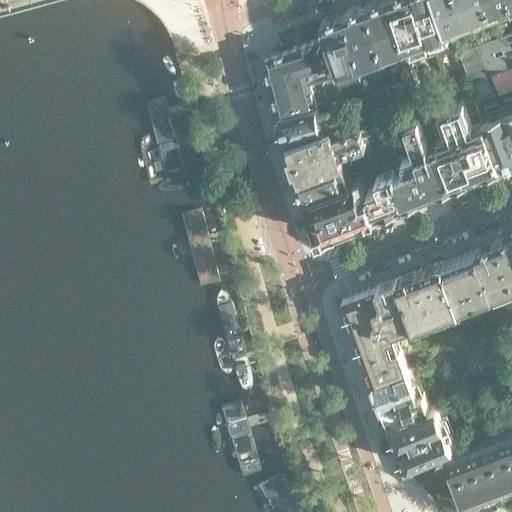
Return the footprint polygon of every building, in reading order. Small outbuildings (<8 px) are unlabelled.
[(427,101),(407,44),(390,0),(371,0),(367,2),(384,52),(399,96),(396,97),(405,120),(416,116),(427,101)] [(429,33),(417,0),(390,0),(407,44),(430,35),(429,33)] [(448,26),(438,0),(417,0),(429,33),(448,26)] [(471,19),(464,0),(438,0),(448,26),(449,27),(471,19)] [(494,10),(489,0),(464,0),(471,19),(494,10)] [(511,3),(511,0),(489,0),(494,10),(503,35),(507,34),(498,9),(511,3)] [(384,52),(367,2),(345,10),(363,60),(365,66),(376,62),(373,56),(384,52)] [(363,60),(345,10),(322,19),(328,34),(343,74),(353,71),(350,65),(363,60)] [(511,32),(507,34),(503,35),(478,45),(511,134),(511,32)] [(306,61),(328,54),(323,36),(273,53),(271,53),(266,55),(267,61),(273,83),(308,71),(306,61)] [(511,157),(511,134),(478,45),(458,52),(467,77),(468,77),(501,162),(511,157)] [(311,83),(310,77),(334,69),(328,54),(306,61),(308,71),(273,83),(281,111),(316,101),(322,99),(317,81),(311,83)] [(501,163),(474,92),(451,101),(451,102),(478,172),(501,163)] [(378,104),(374,93),(352,101),(356,112),(378,104)] [(165,99),(146,104),(166,181),(185,175),(165,99)] [(339,120),(338,118),(336,109),(320,113),(316,101),(281,111),(280,111),(287,139),(339,120)] [(362,131),(370,128),(368,121),(388,114),(383,102),(378,104),(356,112),(338,118),(339,120),(287,139),(292,156),(362,131)] [(478,172),(451,102),(439,107),(451,140),(441,144),(455,180),(478,172)] [(455,180),(441,144),(437,135),(425,140),(416,116),(405,120),(416,150),(432,189),(455,180)] [(298,174),(365,149),(368,148),(362,131),(292,156),(298,174)] [(352,174),(371,168),(379,165),(376,158),(369,160),(365,149),(298,174),(301,180),(298,181),(301,187),(303,186),(305,192),(352,174)] [(432,189),(416,150),(403,155),(407,164),(396,168),(399,174),(396,175),(406,199),(432,189)] [(406,199),(396,175),(399,174),(396,168),(393,159),(379,165),(371,168),(377,183),(368,186),(370,190),(377,210),(406,199)] [(360,194),(356,183),(352,174),(305,192),(312,211),(360,194)] [(326,230),(377,210),(370,190),(360,194),(312,211),(318,227),(317,228),(317,229),(317,230),(317,231),(318,232),(319,233),(320,233),(321,234),(322,234),(323,233),(324,233),(325,232),(326,230)] [(200,286),(220,281),(202,205),(181,211),(200,286)] [(511,232),(477,246),(500,308),(508,327),(511,325),(511,232)] [(500,308),(477,246),(443,259),(460,304),(462,308),(467,321),(500,308)] [(460,304),(443,259),(398,276),(415,320),(416,321),(460,304)] [(415,320),(398,276),(343,296),(344,299),(361,347),(397,333),(395,327),(415,320)] [(216,302),(216,305),(235,369),(244,387),(245,388),(246,388),(248,388),(249,388),(250,388),(251,387),(252,386),(253,385),(254,384),(252,364),(231,301),(231,299),(229,297),(228,295),(227,293),(225,291),(223,290),(221,289),(219,288),(218,290),(217,292),(216,294),(216,296),(215,298),(215,300),(216,302)] [(409,366),(397,333),(361,347),(373,380),(409,366)] [(431,404),(425,389),(418,391),(409,366),(373,380),(383,405),(390,420),(431,404)] [(242,475),(262,469),(240,398),(220,405),(242,475)] [(431,404),(390,420),(406,459),(407,461),(408,461),(409,462),(410,461),(454,443),(437,402),(431,404)] [(511,434),(511,435),(510,431),(499,435),(500,439),(461,454),(459,450),(447,455),(447,453),(439,456),(438,460),(443,473),(446,475),(454,472),(464,500),(511,481),(511,434)] [(276,511),(306,511),(283,471),(261,483),(276,511)]
